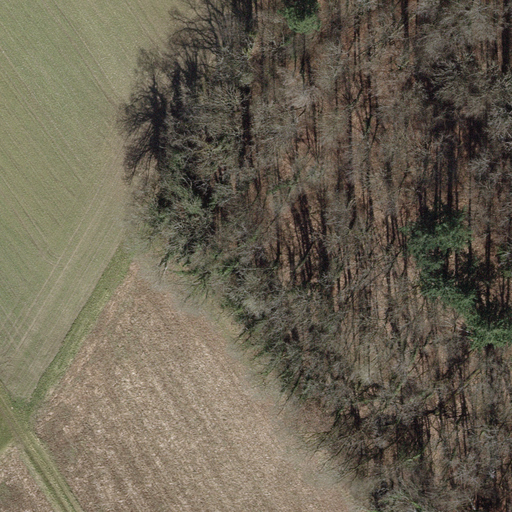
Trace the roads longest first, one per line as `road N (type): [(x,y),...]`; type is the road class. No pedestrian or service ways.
road 1 (track): [(0,449),(143,239),(150,168),(96,84),(79,27),(88,0)]
road 2 (track): [(0,409),(63,511)]
